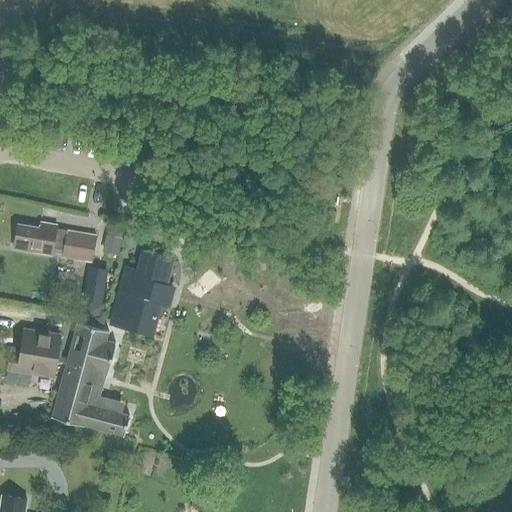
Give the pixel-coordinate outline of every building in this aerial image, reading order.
[(110,221),(106,235),(121,238),(124,224),(110,221)] [(62,255),(91,261),(96,236),(67,231),(56,229),(56,226),(39,222),(38,228),(17,224),(14,243),(21,244),(20,249),(51,255),(52,248),(63,250),(62,255)] [(155,226),(151,240),(175,246),(179,232),(155,226)] [(106,235),(102,252),(116,256),(121,238),(106,235)] [(172,258),(142,250),(136,272),(125,269),(110,325),(151,336),(160,303),(168,305),(173,288),(164,285),(172,258)] [(108,269),(89,266),(83,299),(90,300),(102,303),(108,269)] [(318,298),(279,292),(271,340),(310,346),(318,298)] [(129,415),(88,404),(97,373),(106,375),(115,343),(106,340),(109,332),(75,323),(51,417),(123,437),(129,415)] [(60,336),(23,329),(20,353),(11,352),(8,368),(53,376),(60,336)] [(1,494),(0,503),(0,511),(24,511),(27,498),(1,494)]
